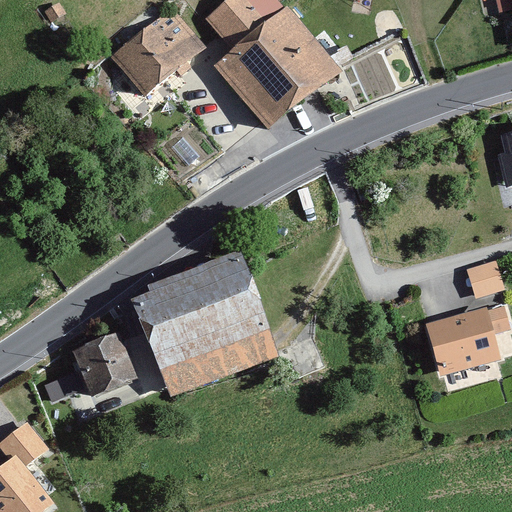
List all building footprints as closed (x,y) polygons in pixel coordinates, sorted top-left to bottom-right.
[(215,68),(268,130),(343,71),(287,6),(266,21),(248,0),(223,0),(202,18),(232,54),(215,68)] [(111,58),(144,97),(203,47),(170,8),(111,58)] [(511,132),(501,135),(505,153),(498,155),(506,188),(511,186),(511,132)] [(130,300),(172,397),(279,357),(241,249),(148,285),(150,292),(130,300)] [(464,269),(472,300),(506,291),(497,260),(464,269)] [(426,324),(441,377),(502,360),(495,335),(511,330),(505,306),(489,310),(488,306),(426,324)] [(94,396),(133,381),(115,333),(75,349),(94,396)] [(50,400),(86,388),(80,370),(44,382),(50,400)] [(0,511),(43,511),(55,503),(27,469),(50,451),(27,422),(0,443),(0,448),(11,462),(0,471),(0,511)]
